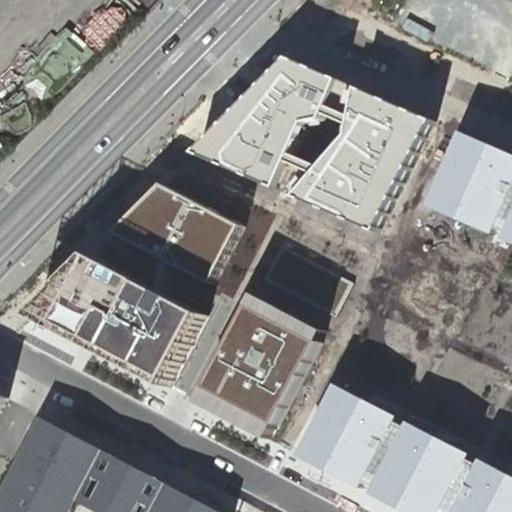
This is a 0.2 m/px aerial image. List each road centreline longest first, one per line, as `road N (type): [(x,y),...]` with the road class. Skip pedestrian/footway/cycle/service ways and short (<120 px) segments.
road 1 (secondary): [(0,248),(247,0)]
road 2 (secondary): [(215,0),(0,219)]
road 3 (residential): [(0,347),(263,481)]
road 4 (unknown): [(0,123),(120,0)]
